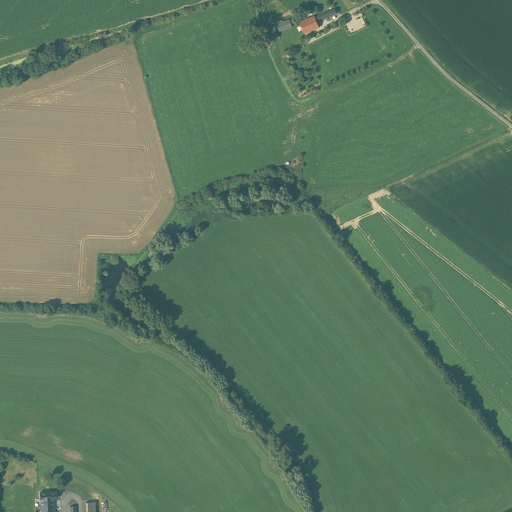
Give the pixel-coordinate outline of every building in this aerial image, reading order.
[(324,13),(315,17),(317,22),(329,17),(327,12),(324,13)] [(315,16),(300,22),(304,33),(319,27),(317,22),(315,17),(315,16)] [(286,21),(277,25),(280,31),(288,28),(286,21)] [(54,504),(54,499),(40,499),(40,511),(54,511),(54,510),(54,504)] [(95,511),(95,502),(87,503),(87,511),(95,511)] [(87,511),(87,503),(70,503),(71,511),(70,511),(87,511)]
